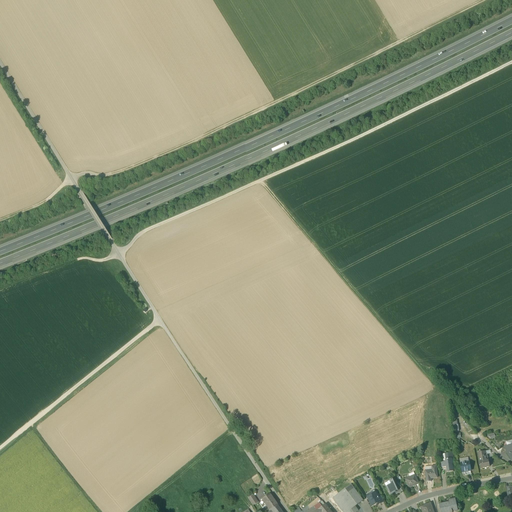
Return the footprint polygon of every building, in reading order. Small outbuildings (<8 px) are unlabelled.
[(453,453),(443,454),(444,460),(445,460),(445,462),(441,463),(442,469),(446,470),(447,473),(453,472),(451,459),(453,459),(453,457),(453,453)] [(479,458),(480,463),(479,463),(479,466),(481,466),(481,469),(489,467),(489,465),(491,465),(490,461),(488,462),(487,456),(479,458)] [(469,462),(460,464),(462,473),(465,472),(471,471),(469,462)] [(432,471),(425,471),(426,483),(431,482),(431,479),(437,478),(436,466),(432,467),(432,471)] [(419,484),(415,475),(405,479),(409,487),(414,485),(415,486),(419,484)] [(398,487),(394,479),(391,481),(391,480),(390,481),(388,482),(390,486),(386,488),(390,495),(395,493),(395,492),(399,490),(398,487)] [(351,485),(333,498),(342,511),(356,511),(358,511),(355,507),(363,501),(351,485)] [(400,486),(398,487),(399,490),(395,492),(395,493),(396,495),(403,491),(400,486)] [(372,495),(372,496),(368,498),(372,506),(376,504),(377,505),(381,504),(380,502),(377,495),(376,493),(372,495)] [(247,498),(252,506),(258,503),(253,494),(247,498)] [(269,495),(262,500),(270,511),(277,506),(269,495)] [(448,502),(440,504),(441,511),(449,511),(451,511),(452,511),(457,510),(454,499),(448,500),(448,502)] [(322,501),(311,509),(312,511),(315,511),(319,510),(325,505),(322,501)] [(426,506),(421,508),(422,511),(433,511),(430,503),(426,505),(426,506)]
